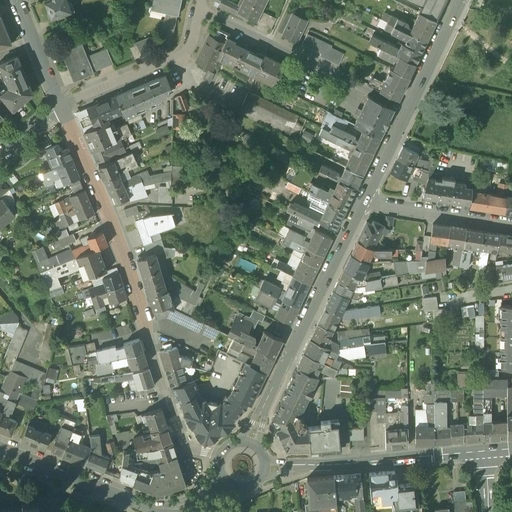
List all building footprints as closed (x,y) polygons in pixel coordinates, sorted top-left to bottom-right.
[(50,19),(51,20),(71,13),(70,12),(74,11),(71,2),(67,4),(67,1),(70,0),(48,0),(44,2),(48,12),(47,14),(48,18),(50,19)] [(178,15),(180,3),(176,2),(175,0),(150,0),(148,9),(165,12),(177,15),(178,15)] [(218,5),(244,18),(245,16),(235,11),(238,5),(228,0),(213,0),(219,3),(218,5)] [(245,16),(256,21),(261,11),(266,0),(240,0),(238,5),(235,11),(245,16)] [(433,3),(427,0),(423,0),(421,6),(418,12),(419,13),(436,21),(442,7),(433,3)] [(270,15),(261,11),(256,21),(265,26),(270,15)] [(158,46),(170,49),(177,15),(165,12),(160,38),(158,46)] [(277,31),(283,34),(292,14),(287,12),(277,31)] [(419,13),(411,29),(409,33),(426,41),(436,21),(419,13)] [(282,35),(296,42),(307,20),(293,14),(292,14),(283,34),(282,35)] [(265,26),(271,29),(276,18),(270,15),(265,26)] [(390,15),(387,23),(409,33),(411,29),(409,28),(408,24),(390,15)] [(56,23),(58,30),(70,27),(68,20),(56,23)] [(406,40),(409,33),(387,23),(384,29),(406,40)] [(0,47),(11,43),(4,27),(0,28),(0,47)] [(211,38),(224,44),(227,37),(229,34),(216,27),(211,38)] [(406,40),(404,44),(421,52),(426,41),(409,33),(406,40)] [(301,44),(321,54),(326,43),(306,34),(301,44)] [(136,45),(140,52),(157,45),(158,46),(160,38),(158,37),(155,35),(152,37),(152,36),(135,43),(136,45)] [(369,41),(381,47),(399,55),(415,63),(421,52),(404,44),(397,41),(395,46),(372,35),(369,41)] [(197,61),(212,69),(217,59),(216,59),(224,44),(211,38),(209,37),(197,61)] [(235,41),(227,37),(224,44),(216,59),(217,59),(218,57),(225,60),(224,63),(232,67),(234,64),(240,67),(239,70),(255,77),(265,56),(257,52),(256,54),(234,43),(235,41)] [(75,74),(77,80),(94,73),(93,72),(106,66),(100,51),(87,57),(79,38),(59,46),(71,76),(75,74)] [(256,54),(257,52),(235,41),(234,43),(256,54)] [(331,46),(326,43),(321,54),(320,56),(338,65),(343,54),(330,48),(331,46)] [(130,47),(134,59),(141,56),(140,52),(136,45),(130,47)] [(394,60),(396,61),(399,55),(381,47),(377,54),(392,62),(393,61),(394,60)] [(100,51),(106,66),(113,64),(106,49),(100,51)] [(415,63),(399,55),(396,61),(392,69),(409,77),(415,63)] [(0,93),(0,94),(13,111),(21,104),(20,103),(32,93),(20,64),(21,64),(18,57),(17,57),(17,56),(0,62),(0,73),(6,88),(0,93)] [(285,65),(265,56),(255,77),(275,87),(285,65)] [(390,68),(383,82),(379,90),(398,100),(409,77),(392,69),(390,68)] [(203,80),(209,83),(214,73),(208,71),(203,80)] [(87,110),(93,124),(93,125),(110,118),(169,92),(162,76),(136,87),(116,95),(86,108),(87,110)] [(368,85),(379,90),(383,82),(372,77),(368,85)] [(244,102),(270,114),(274,105),(248,92),(244,102)] [(176,96),(183,113),(191,109),(184,93),(176,96)] [(354,125),(363,129),(379,137),(384,127),(384,128),(389,119),(389,118),(393,108),(368,96),(354,125)] [(270,114),(286,122),(290,113),(274,105),(270,114)] [(78,120),(82,129),(93,124),(87,110),(84,112),(82,115),(83,118),(78,120)] [(126,118),(128,124),(142,118),(139,112),(126,118)] [(322,128),(329,131),(332,124),(343,130),(347,122),(338,117),(333,114),(329,113),(322,128)] [(111,121),(110,118),(93,125),(93,124),(82,129),(85,135),(92,152),(107,145),(116,141),(111,130),(108,122),(111,121)] [(111,130),(116,141),(120,139),(126,137),(131,135),(126,124),(111,130)] [(354,135),(343,130),(332,124),(329,131),(355,144),(358,139),(354,137),(354,135)] [(348,149),(353,149),(355,144),(329,131),(322,128),(318,134),(348,149)] [(358,139),(355,144),(372,153),(379,140),(380,137),(379,137),(363,129),(362,131),(358,139)] [(126,137),(120,139),(123,146),(129,144),(126,137)] [(45,138),(38,143),(40,148),(49,144),(45,138)] [(112,156),(118,154),(117,150),(124,147),(123,146),(120,139),(116,141),(107,145),(112,156)] [(129,146),(131,152),(132,152),(141,148),(139,142),(129,146)] [(353,149),(348,160),(365,169),(373,153),(372,153),(355,144),(353,149)] [(44,150),(52,169),(56,168),(72,161),(67,149),(60,152),(57,145),(44,150)] [(96,163),(112,156),(107,145),(92,152),(96,163)] [(396,158),(412,166),(415,159),(418,154),(402,146),(396,158)] [(277,157),(288,162),(291,156),(280,151),(277,157)] [(117,171),(119,174),(138,166),(132,152),(131,152),(113,160),(117,171)] [(425,169),(432,171),(437,159),(430,157),(428,162),(425,169)] [(409,173),(413,166),(412,166),(396,158),(390,172),(406,180),(409,173)] [(428,162),(415,159),(412,166),(413,166),(424,169),(425,169),(428,162)] [(98,166),(103,177),(117,171),(113,160),(98,166)] [(362,174),(365,169),(348,160),(345,166),(362,174)] [(72,161),(56,168),(61,178),(64,185),(69,182),(78,178),(79,178),(72,161)] [(318,169),(338,179),(341,174),(321,164),(318,169)] [(284,180),(291,183),(298,168),(291,165),(284,180)] [(345,166),(341,174),(338,179),(355,188),(356,188),(362,174),(345,166)] [(412,179),(418,182),(424,169),(413,166),(409,173),(414,175),(412,179)] [(18,180),(7,167),(6,168),(6,175),(13,184),(18,180)] [(53,181),(61,178),(56,168),(52,169),(42,174),(44,179),(46,184),(53,181)] [(291,183),(314,194),(318,186),(309,182),(312,175),(298,168),(291,183)] [(418,182),(425,185),(428,178),(431,178),(433,171),(432,171),(425,169),(424,169),(418,182)] [(119,174),(117,171),(103,177),(104,180),(119,174)] [(141,181),(143,186),(150,184),(171,180),(171,171),(164,172),(149,176),(142,177),(140,178),(141,181)] [(44,179),(42,174),(32,178),(35,183),(44,179)] [(104,180),(105,182),(120,176),(119,174),(104,180)] [(6,175),(1,179),(9,188),(13,184),(6,175)] [(122,181),(120,176),(105,182),(110,195),(125,188),(122,181)] [(141,181),(140,178),(139,176),(131,180),(133,185),(141,181)] [(422,200),(462,207),(465,188),(465,184),(454,182),(454,179),(442,177),(441,180),(431,178),(428,178),(425,185),(422,200)] [(64,185),(61,178),(53,181),(56,188),(64,185)] [(69,182),(71,186),(80,182),(78,178),(69,182)] [(122,181),(125,188),(131,185),(131,186),(133,185),(131,180),(130,178),(122,181)] [(9,188),(1,179),(0,179),(0,190),(3,194),(9,189),(9,188)] [(338,179),(336,185),(353,193),(355,188),(338,179)] [(141,181),(133,185),(131,186),(131,185),(125,188),(129,198),(128,199),(130,201),(147,196),(143,186),(141,181)] [(84,191),(80,182),(71,186),(75,195),(84,191)] [(336,185),(334,189),(328,201),(345,209),(353,193),(336,185)] [(327,191),(318,186),(314,194),(328,201),(334,189),(330,186),(327,191)] [(129,198),(125,188),(110,195),(114,205),(128,199),(129,198)] [(472,189),(465,188),(462,207),(469,208),(471,191),(472,189)] [(0,228),(11,220),(6,214),(10,210),(1,200),(0,201),(0,196),(3,194),(0,190),(0,228)] [(75,195),(69,197),(74,208),(89,202),(84,190),(84,191),(75,195)] [(469,208),(504,213),(506,197),(471,191),(469,208)] [(56,197),(54,193),(43,197),(45,202),(56,197)] [(68,211),(74,208),(69,197),(55,203),(58,211),(60,215),(68,211)] [(328,201),(321,215),(318,221),(319,221),(335,229),(345,209),(328,201)] [(89,202),(74,208),(79,220),(94,213),(89,202)] [(318,224),(319,221),(318,221),(321,215),(293,202),(292,203),(290,202),(286,210),(291,212),(293,213),(315,223),(318,224)] [(55,212),(52,204),(49,206),(54,217),(60,215),(58,211),(55,212)] [(124,210),(126,217),(132,215),(138,213),(136,206),(124,210)] [(18,209),(24,224),(27,222),(21,208),(18,209)] [(76,221),(79,220),(74,208),(68,211),(73,223),(76,221)] [(15,216),(10,210),(6,214),(11,220),(15,216)] [(60,215),(65,226),(67,225),(73,223),(68,211),(60,215)] [(290,226),(304,233),(306,229),(310,232),(311,230),(315,223),(293,213),(291,212),(288,220),(286,224),(290,226)] [(141,219),(138,213),(132,215),(134,221),(141,219)] [(134,221),(143,245),(144,245),(152,242),(149,235),(177,225),(173,213),(150,215),(141,219),(134,221)] [(65,226),(60,215),(54,217),(53,218),(57,229),(65,226)] [(389,229),(391,230),(393,218),(386,217),(384,226),(387,228),(389,229)] [(249,231),(252,223),(244,220),(242,228),(249,231)] [(73,223),(67,225),(69,231),(79,227),(76,221),(73,223)] [(357,241),(372,249),(375,242),(378,243),(379,243),(380,242),(384,234),(386,235),(389,229),(387,228),(384,226),(374,222),(373,221),(371,222),(371,224),(366,221),(357,241)] [(442,244),(447,245),(449,227),(432,224),(428,250),(434,251),(435,246),(434,244),(433,243),(438,243),(437,247),(441,247),(442,244)] [(304,233),(290,226),(289,228),(305,236),(303,239),(308,241),(314,231),(311,230),(310,232),(306,229),(304,233)] [(447,245),(457,246),(463,247),(466,229),(449,227),(447,245)] [(288,228),(284,236),(289,238),(306,247),(308,241),(303,239),(305,236),(289,228),(288,228)] [(56,234),(58,240),(69,235),(66,229),(56,234)] [(306,247),(323,255),(331,238),(314,229),(314,231),(308,241),(306,247)] [(483,232),(466,229),(463,247),(475,249),(473,252),(472,263),(478,264),(483,232)] [(87,238),(92,250),(98,248),(107,244),(102,231),(88,237),(87,238)] [(499,234),(483,232),(478,264),(485,264),(487,251),(497,252),(497,250),(499,234)] [(511,236),(499,234),(497,250),(511,251),(511,236)] [(72,242),(69,235),(58,240),(61,247),(68,244),(72,242)] [(84,246),(71,251),(74,258),(76,257),(92,250),(87,238),(88,237),(88,236),(81,239),(84,246)] [(239,248),(243,243),(235,237),(231,243),(239,248)] [(300,251),(303,252),(306,247),(289,238),(286,245),(300,251)] [(145,287),(148,296),(164,291),(167,292),(165,286),(174,292),(172,295),(176,296),(185,301),(192,290),(170,276),(168,277),(163,259),(174,256),(174,249),(164,247),(161,239),(154,241),(156,247),(146,250),(148,256),(138,259),(146,287),(145,287)] [(61,247),(58,240),(53,242),(57,249),(61,247)] [(144,245),(146,250),(156,247),(154,241),(152,242),(144,245)] [(367,263),(371,255),(373,249),(372,249),(357,241),(350,254),(367,263)] [(455,251),(453,259),(461,260),(462,251),(463,247),(457,246),(457,251),(455,251)] [(40,272),(74,258),(71,251),(69,252),(66,250),(48,258),(43,247),(32,252),(40,272)] [(303,252),(301,256),(318,264),(323,255),(306,247),(303,252)] [(92,250),(76,257),(81,268),(85,278),(90,276),(101,273),(107,271),(98,248),(92,250)] [(460,266),(467,267),(469,252),(462,251),(461,260),(460,266)] [(350,254),(345,265),(347,266),(345,271),(359,277),(361,278),(364,273),(368,263),(367,263),(350,254)] [(317,266),(318,264),(301,256),(300,258),(317,266)] [(71,272),(81,268),(76,257),(74,258),(40,272),(46,284),(48,290),(49,290),(60,286),(57,276),(71,272)] [(300,258),(295,270),(292,275),(309,283),(317,266),(300,258)] [(427,260),(426,260),(424,271),(440,269),(445,268),(445,259),(433,260),(427,260)] [(286,272),(292,275),(295,270),(291,269),(292,267),(278,260),(275,267),(280,269),(286,272)] [(422,272),(424,271),(426,260),(393,262),(395,276),(396,276),(422,272)] [(101,273),(103,278),(118,273),(116,268),(107,271),(101,273)] [(281,281),(286,272),(280,269),(276,279),(281,281)] [(338,280),(353,288),(354,288),(358,280),(359,277),(345,271),(343,269),(339,277),(338,280)] [(442,277),(440,269),(424,271),(422,272),(422,278),(436,276),(436,278),(442,277)] [(511,270),(503,272),(501,272),(502,278),(511,276),(511,270)] [(281,298),(292,275),(286,272),(281,281),(279,287),(264,279),(260,288),(281,298)] [(103,278),(104,284),(94,287),(89,289),(91,296),(92,299),(95,308),(104,305),(102,298),(108,296),(111,303),(126,298),(122,286),(118,273),(103,278)] [(103,278),(101,273),(90,276),(94,287),(104,284),(103,278)] [(298,306),(309,283),(292,275),(281,298),(282,299),(298,306)] [(395,276),(388,277),(390,286),(398,286),(396,276),(395,276)] [(381,278),(379,278),(381,287),(390,286),(388,277),(381,278)] [(377,288),(381,287),(379,278),(367,280),(366,280),(366,286),(365,286),(365,290),(377,288)] [(362,282),(358,280),(354,288),(365,286),(366,286),(366,280),(364,280),(362,279),(362,282)] [(333,291),(348,298),(351,292),(353,288),(338,280),(333,291)] [(60,286),(49,290),(51,297),(64,293),(61,286),(60,286)] [(281,298),(260,288),(259,287),(254,298),(277,309),(282,299),(281,298)] [(92,299),(91,296),(89,289),(82,291),(84,298),(85,298),(86,301),(92,299)] [(148,296),(151,304),(171,298),(169,293),(167,292),(164,291),(148,296)] [(346,302),(348,298),(333,291),(325,306),(341,314),(345,310),(344,308),(344,307),(346,308),(349,304),(346,302)] [(359,293),(351,292),(348,298),(357,300),(356,299),(359,293)] [(357,300),(359,298),(359,295),(365,295),(365,293),(365,292),(359,292),(359,293),(356,299),(357,300)] [(367,307),(365,295),(359,295),(359,298),(357,300),(358,308),(359,308),(367,307)] [(111,303),(108,296),(102,298),(104,305),(111,303)] [(171,298),(174,309),(193,318),(202,300),(197,297),(194,305),(185,301),(176,296),(176,299),(171,298)] [(432,310),(434,322),(446,320),(445,308),(437,309),(435,297),(423,298),(425,311),(432,310)] [(152,310),(166,305),(174,309),(171,298),(151,304),(152,310)] [(274,315),(290,323),(298,306),(282,299),(277,309),(274,315)] [(106,312),(104,305),(95,308),(97,315),(106,312)] [(193,318),(174,309),(166,305),(152,310),(155,320),(167,317),(199,333),(199,332),(215,340),(219,331),(193,318)] [(473,305),(460,305),(460,317),(473,316),(473,305)] [(317,323),(333,331),(339,318),(341,314),(325,306),(317,323)] [(500,337),(511,337),(511,306),(501,306),(500,329),(503,329),(503,337),(500,337)] [(359,308),(360,317),(380,315),(379,310),(378,310),(371,313),(371,314),(368,314),(367,307),(359,308)] [(360,317),(359,308),(358,308),(345,310),(341,314),(339,318),(346,318),(360,317)] [(84,312),(85,317),(95,314),(93,309),(84,312)] [(0,323),(18,323),(20,319),(12,310),(0,315),(0,323)] [(253,310),(250,316),(256,319),(258,320),(262,322),(265,315),(253,310)] [(239,312),(237,317),(247,322),(249,317),(239,312)] [(243,343),(252,347),(253,344),(255,341),(255,337),(251,335),(249,334),(256,319),(250,316),(249,317),(247,322),(237,317),(228,335),(233,338),(243,343)] [(251,335),(258,320),(256,319),(249,334),(251,335)] [(276,333),(284,335),(288,323),(279,320),(276,333)] [(0,329),(13,335),(17,326),(18,323),(0,323),(0,329)] [(317,323),(314,329),(330,337),(333,331),(317,323)] [(47,324),(46,330),(57,332),(59,326),(47,324)] [(10,371),(11,371),(15,361),(27,331),(17,326),(13,335),(0,367),(0,373),(8,376),(10,371)] [(328,340),(330,337),(314,329),(310,339),(325,346),(328,340)] [(339,332),(341,340),(369,335),(369,332),(369,329),(339,332)] [(55,339),(57,332),(46,330),(40,353),(42,354),(40,359),(49,363),(55,339)] [(256,349),(257,349),(274,357),(282,340),(264,332),(258,346),(256,349)] [(337,352),(338,352),(338,347),(363,344),(369,343),(369,337),(369,335),(341,340),(339,340),(337,344),(331,340),(330,341),(328,340),(325,346),(329,348),(337,352)] [(369,343),(369,344),(372,343),(384,342),(384,335),(369,337),(369,343)] [(511,337),(500,337),(500,338),(503,338),(503,346),(500,346),(500,368),(511,368),(511,337)] [(236,358),(241,348),(243,343),(233,338),(226,353),(236,358)] [(124,347),(127,356),(143,351),(139,339),(123,344),(124,347)] [(303,352),(322,362),(325,355),(329,348),(325,346),(310,339),(303,352)] [(93,342),(84,344),(87,353),(96,351),(93,342)] [(384,342),(372,343),(374,352),(384,350),(385,352),(384,342)] [(252,347),(243,343),(241,348),(252,353),(255,353),(257,349),(256,349),(252,347)] [(374,353),(374,352),(372,343),(369,344),(369,343),(363,344),(365,355),(366,355),(373,353),(374,353)] [(67,347),(71,364),(96,362),(99,362),(96,351),(87,353),(84,344),(67,347)] [(348,357),(365,355),(363,344),(338,347),(338,352),(348,357)] [(110,360),(127,356),(124,347),(116,348),(115,346),(96,351),(99,362),(110,360)] [(71,364),(67,347),(63,348),(67,364),(71,364)] [(159,352),(165,370),(181,365),(179,356),(176,347),(159,352)] [(329,348),(325,355),(329,356),(334,358),(337,352),(329,348)] [(253,358),(250,364),(254,366),(266,372),(267,372),(274,358),(274,357),(257,349),(255,353),(253,358)] [(130,363),(131,369),(147,364),(143,351),(127,356),(130,363)] [(316,375),(322,362),(303,352),(296,366),(316,375)] [(244,354),(241,360),(245,362),(244,362),(250,364),(253,358),(244,354)] [(340,361),(334,358),(329,356),(325,355),(322,362),(337,368),(340,361)] [(110,360),(112,367),(130,363),(127,356),(110,360)] [(183,364),(189,366),(191,359),(179,356),(181,365),(183,364)] [(96,362),(98,373),(110,370),(110,368),(112,367),(110,360),(99,362),(96,362)] [(11,371),(17,374),(22,363),(15,361),(11,371)] [(230,392),(221,403),(226,410),(230,407),(239,397),(254,366),(250,364),(244,362),(230,392)] [(318,376),(322,378),(324,372),(333,376),(335,372),(337,368),(322,362),(316,375),(318,376)] [(47,373),(22,363),(17,374),(27,378),(37,382),(44,385),(44,381),(47,373)] [(79,364),(72,366),(74,373),(81,372),(79,364)] [(131,369),(132,373),(148,368),(147,364),(131,369)] [(183,364),(181,365),(184,373),(187,372),(189,371),(192,372),(194,368),(189,366),(183,364)] [(187,383),(184,373),(181,365),(165,370),(170,388),(172,387),(187,383)] [(266,372),(254,366),(239,397),(230,407),(226,410),(221,403),(220,401),(218,402),(216,399),(209,398),(206,400),(205,398),(204,399),(200,393),(189,396),(180,403),(184,412),(182,413),(200,440),(202,438),(207,439),(209,441),(225,431),(236,423),(233,420),(248,403),(251,405),(257,391),(257,390),(259,386),(260,386),(266,372)] [(318,376),(316,375),(296,366),(291,378),(284,392),(280,400),(302,410),(309,396),(310,396),(312,397),(314,392),(312,390),(318,376)] [(48,367),(47,373),(44,381),(54,384),(58,370),(48,367)] [(154,386),(148,368),(132,373),(134,379),(138,389),(154,386)] [(483,379),(498,379),(498,369),(483,369),(483,379)] [(0,410),(2,412),(7,399),(17,374),(11,371),(10,371),(8,376),(2,392),(0,391),(0,410)] [(456,385),(465,384),(465,372),(456,373),(456,385)] [(115,375),(116,382),(128,380),(134,379),(132,373),(115,375)] [(17,374),(7,399),(15,402),(19,393),(21,394),(27,378),(17,374)] [(138,389),(134,379),(128,380),(131,390),(138,389)] [(483,379),(483,380),(483,386),(483,396),(490,396),(506,396),(507,387),(508,387),(508,379),(506,379),(506,383),(498,382),(498,379),(483,379)] [(430,380),(425,380),(426,391),(434,390),(434,384),(430,384),(430,380)] [(172,387),(180,403),(189,396),(200,393),(194,381),(187,383),(172,387)] [(31,398),(37,400),(42,387),(44,385),(37,382),(31,398)] [(49,384),(44,385),(42,387),(44,399),(51,399),(49,384)] [(474,386),(474,415),(483,415),(483,396),(483,386),(478,386),(474,386)] [(426,391),(426,404),(434,404),(434,401),(434,390),(426,391)] [(434,390),(434,401),(441,401),(445,401),(445,390),(434,390)] [(15,403),(33,410),(36,404),(37,400),(31,398),(21,394),(19,393),(15,402),(15,403)] [(385,398),(377,398),(377,411),(377,422),(385,422),(385,415),(385,412),(385,398)] [(15,403),(15,402),(7,399),(2,412),(0,415),(7,417),(9,411),(11,412),(15,403)] [(361,411),(369,411),(369,399),(361,399),(361,411)] [(298,418),(302,410),(280,400),(275,411),(282,414),(280,420),(280,421),(276,419),(274,421),(273,422),(272,422),(286,451),(309,450),(307,426),(301,423),(303,420),(298,418)] [(426,404),(426,409),(427,422),(428,422),(428,426),(434,426),(434,407),(434,404),(426,404)] [(445,407),(441,407),(434,407),(434,426),(434,429),(446,428),(445,407)] [(161,408),(145,413),(147,421),(149,428),(166,422),(161,408)] [(415,427),(428,426),(428,422),(427,422),(426,409),(415,410),(415,427)] [(276,419),(280,421),(280,420),(282,414),(275,411),(272,416),(276,418),(276,419)] [(401,411),(397,412),(397,414),(385,415),(385,422),(385,429),(403,428),(401,424),(401,411)] [(105,415),(111,434),(116,433),(112,421),(116,421),(116,414),(105,415)] [(16,421),(7,417),(0,415),(0,416),(0,430),(10,435),(16,421)] [(483,422),(483,415),(474,415),(470,415),(470,423),(483,422)] [(62,427),(72,431),(73,429),(75,423),(65,419),(62,427)] [(320,425),(307,426),(309,450),(315,452),(319,453),(341,451),(338,419),(319,420),(320,425)] [(482,440),(500,438),(500,421),(488,422),(483,422),(482,440)] [(150,430),(151,433),(167,428),(167,425),(166,425),(166,423),(166,422),(149,428),(150,430)] [(470,423),(463,424),(463,442),(482,440),(483,422),(470,423)] [(33,427),(32,427),(27,425),(27,426),(21,439),(45,449),(51,434),(46,432),(45,432),(44,432),(43,433),(34,429),(33,428),(33,427)] [(50,452),(61,456),(72,431),(62,427),(61,426),(50,452)] [(434,429),(434,426),(428,426),(415,427),(415,444),(435,444),(434,429)] [(349,439),(363,439),(363,427),(348,427),(348,430),(349,439)] [(385,429),(385,449),(408,447),(408,427),(403,428),(385,429)] [(435,444),(451,443),(451,427),(450,428),(446,428),(434,429),(435,444)] [(172,443),(167,428),(151,433),(152,436),(144,438),(143,435),(141,436),(133,438),(137,450),(154,448),(172,443)] [(73,429),(72,431),(61,456),(77,462),(84,465),(86,460),(79,457),(84,445),(78,443),(82,432),(73,429)] [(91,448),(90,451),(86,460),(84,465),(103,472),(104,472),(105,470),(109,459),(101,456),(98,435),(89,436),(91,447),(91,448)] [(106,444),(109,454),(117,453),(114,442),(106,444)] [(172,443),(154,448),(158,461),(176,456),(172,443)] [(79,457),(86,460),(90,451),(91,448),(84,445),(79,457)] [(146,463),(158,461),(154,448),(137,450),(136,451),(137,458),(142,457),(143,463),(146,463)] [(123,452),(122,462),(129,464),(131,451),(123,452)] [(137,464),(136,467),(137,468),(131,484),(157,494),(186,485),(176,456),(158,461),(160,472),(147,473),(146,463),(143,463),(137,464)] [(133,466),(129,464),(122,462),(120,476),(120,479),(131,484),(137,468),(136,467),(133,466)] [(394,471),(388,472),(390,490),(391,490),(392,501),(392,511),(405,511),(405,506),(418,505),(416,483),(395,485),(394,471)] [(369,473),(370,492),(390,490),(388,472),(369,473)] [(335,496),(356,495),(362,494),(361,487),(363,487),(365,486),(364,479),(364,478),(361,479),(360,474),(352,475),(333,476),(335,496)] [(320,507),(328,507),(329,504),(336,503),(335,496),(333,476),(306,478),(309,504),(305,504),(306,511),(321,510),(320,507)] [(391,490),(390,490),(370,492),(371,502),(371,503),(392,501),(391,490)] [(362,500),(362,494),(356,495),(356,500),(354,503),(354,511),(364,511),(364,500),(362,500)] [(452,507),(452,511),(466,511),(465,498),(451,500),(452,507)] [(0,511),(39,511),(39,503),(21,503),(22,506),(21,506),(21,507),(13,508),(13,506),(11,506),(11,508),(3,508),(3,506),(1,506),(1,507),(0,506),(0,511)] [(336,511),(336,503),(329,504),(328,507),(329,511),(328,511),(336,511)]
